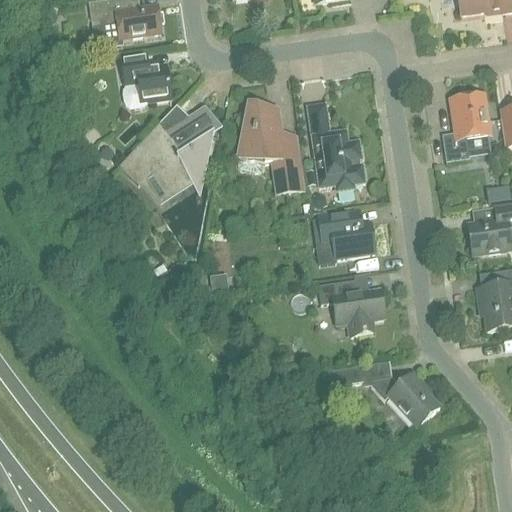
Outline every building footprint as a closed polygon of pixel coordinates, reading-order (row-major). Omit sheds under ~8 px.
[(499,15),(511,13),(511,0),(455,0),(458,17),(499,11),(499,15)] [(130,1),(89,7),(92,28),(101,27),(104,47),(103,47),(103,48),(105,48),(119,46),(119,43),(160,37),(156,9),(132,13),(130,1)] [(123,89),(126,88),(123,92),(122,97),(122,102),(123,105),(125,109),(129,112),(146,110),(149,105),(169,102),(164,69),(146,71),(145,59),(119,63),(123,89)] [(464,143),(487,140),(481,99),(449,104),(454,138),(440,140),(444,166),(466,163),(464,143)] [(358,169),(357,162),(358,162),(356,145),(345,147),(343,134),(326,137),(322,109),(305,111),(316,191),(333,189),(334,195),(352,192),(351,188),(362,187),(359,169),(358,169)] [(500,122),(498,122),(502,151),(511,149),(511,110),(499,112),(500,122)] [(184,125),(170,112),(133,152),(117,169),(136,188),(151,179),(162,197),(187,182),(190,187),(202,180),(213,126),(208,118),(195,127),(191,121),(184,125)] [(261,173),(262,166),(270,165),(274,196),(300,192),(293,142),(278,144),(274,118),(267,116),(266,112),(254,114),(247,112),(235,168),(237,171),(257,176),(261,173)] [(486,258),(511,253),(511,208),(492,211),(494,225),(483,227),(483,225),(465,228),(469,258),(486,256),(486,258)] [(333,263),(373,257),(368,225),(359,227),(357,214),(314,219),(318,247),(314,247),(317,268),(333,266),(333,263)] [(511,287),(511,272),(492,275),(494,289),(476,292),(478,307),(482,307),(486,335),(511,330),(511,292),(511,287)] [(316,289),(318,305),(318,308),(331,306),(334,328),(346,326),(348,339),(364,337),(364,335),(371,334),(370,322),(382,321),(378,293),(355,296),(353,283),(316,289)] [(332,389),(362,384),(360,368),(329,373),(332,389)] [(397,388),(390,380),(368,383),(369,388),(383,403),(387,400),(415,431),(438,410),(419,389),(422,386),(412,375),(397,388)]
